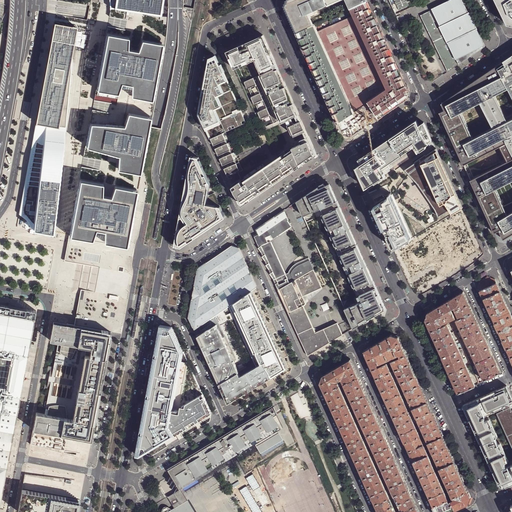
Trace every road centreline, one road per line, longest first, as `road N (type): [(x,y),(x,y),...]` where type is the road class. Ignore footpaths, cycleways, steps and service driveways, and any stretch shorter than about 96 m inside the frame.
road 1 (trunk): [(87,511),(145,194)]
road 2 (residential): [(162,256),(139,252),(98,472)]
road 3 (motorway): [(170,214),(154,170),(181,43),(179,0)]
road 4 (tertiary): [(0,211),(43,0)]
road 5 (residential): [(20,458),(48,302),(0,289)]
road 6 (trunk): [(145,194),(190,0)]
road 7 (trunk): [(145,194),(173,0)]
road 8 (residential): [(428,511),(353,347)]
road 9 (tertiary): [(497,261),(424,101)]
road 10 (tertiary): [(267,0),(336,160)]
road 11 (tertiary): [(186,130),(206,28),(267,0)]
road 12 (tertiary): [(336,160),(407,315)]
road 13 (secondary): [(121,476),(152,312)]
road 14 (residential): [(240,225),(307,374)]
road 15 (tertiary): [(30,0),(0,159)]
road 16 (residential): [(307,374),(368,511)]
road 17 (motorway): [(20,0),(0,134)]
